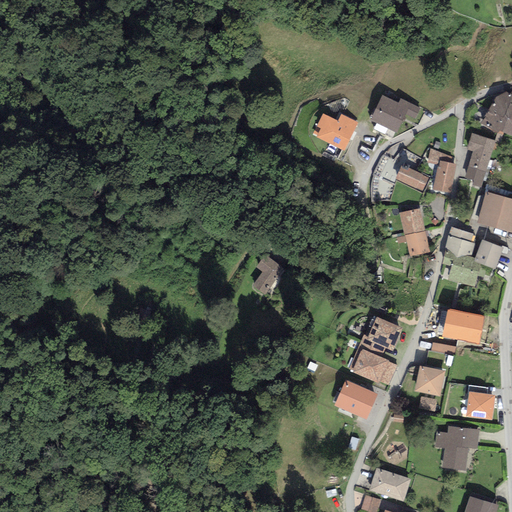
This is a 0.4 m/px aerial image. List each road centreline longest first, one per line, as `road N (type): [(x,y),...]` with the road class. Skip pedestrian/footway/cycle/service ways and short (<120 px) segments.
road 1 (track): [(278,250),(262,242),(238,259),(148,399),(143,452),(155,511)]
road 2 (residential): [(349,511),(362,455),(430,308),(444,220)]
road 3 (track): [(123,511),(23,374),(31,315),(18,312),(0,323)]
road 4 (residential): [(511,469),(505,334),(511,281)]
road 5 (residential): [(461,105),(371,161),(362,188),(367,216)]
